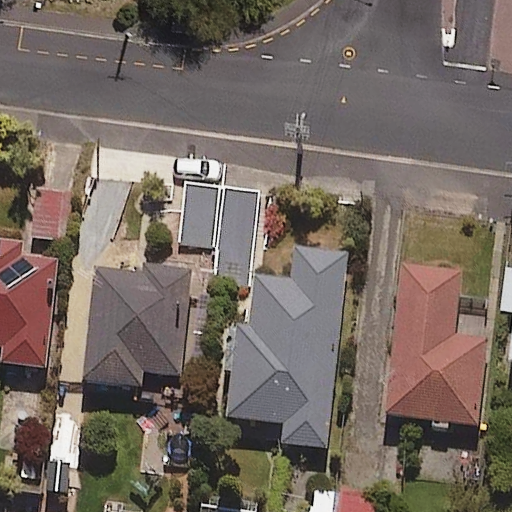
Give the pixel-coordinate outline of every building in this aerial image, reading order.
[(219,190),(185,187),(179,247),(213,250),(219,190)] [(260,196),(225,192),(213,289),(248,293),(260,196)] [(0,241),(0,349),(0,350),(0,352),(0,368),(47,374),(59,263),(22,259),(24,244),(0,241)] [(291,282),(259,279),(254,332),(234,330),(225,422),(282,428),(280,445),(329,450),(347,253),(294,249),(291,282)] [(464,273),(401,265),(383,418),(478,429),(488,340),(456,337),(464,273)] [(144,275),(92,269),(79,382),(140,390),(142,374),(179,379),(191,274),(144,268),(144,275)] [(511,273),(504,273),(498,316),(511,318),(511,339),(508,367),(511,367),(511,273)] [(371,511),(373,498),(308,492),(306,511),(371,511)]
